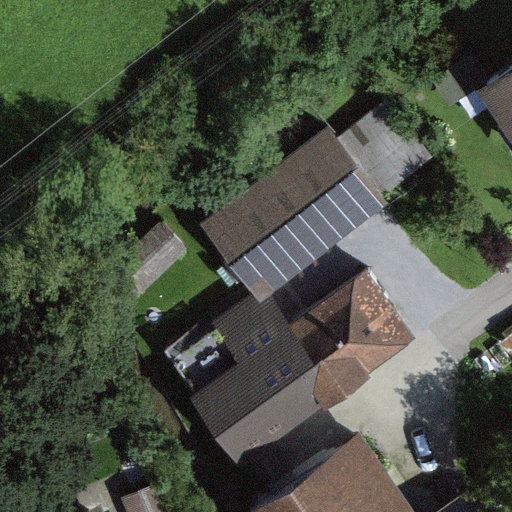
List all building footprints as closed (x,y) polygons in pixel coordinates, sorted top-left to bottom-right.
[(472,50),(435,77),(450,97),(487,70),(472,50)] [(511,57),(484,76),(511,118),(511,57)] [(389,97),(347,130),(391,186),(433,153),(389,97)] [(330,120),(201,217),(253,280),(276,284),(389,198),(330,120)] [(162,218),(112,272),(140,298),(190,245),(162,218)] [(253,499),(360,424),(340,394),(425,335),(369,254),(291,308),(276,287),(257,284),(153,356),(253,499)] [(250,511),(320,511),(389,464),(360,424),(362,422),(253,499),(245,505),(250,511)] [(320,511),(493,511),(474,484),(433,511),(425,511),(389,464),(320,511)] [(175,511),(163,480),(125,495),(131,511),(175,511)] [(107,511),(101,497),(63,511),(107,511)]
